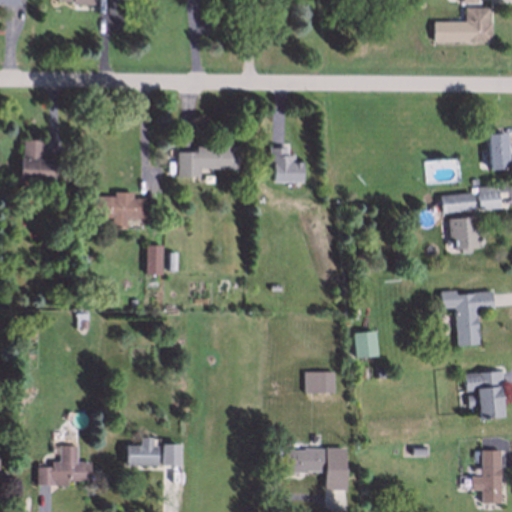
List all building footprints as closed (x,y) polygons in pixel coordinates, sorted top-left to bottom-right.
[(461,40),(461,35),(455,35),(455,23),(460,23),(460,6),(485,6),(485,21),(488,21),(488,40),(461,40)] [(485,168),(482,132),(501,130),(504,167),(485,168)] [(49,179),(16,178),(17,137),(39,138),(38,156),(50,157),(49,179)] [(172,175),(172,150),(192,150),(192,144),(233,144),(233,167),(195,167),(195,175),(172,175)] [(267,179),(268,160),(263,160),(263,145),(282,145),(282,154),(289,154),(289,159),(298,159),(298,180),(267,179)] [(475,207),(474,190),(494,188),(495,205),(475,207)] [(108,224),(108,216),(86,215),(86,194),(110,194),(110,190),(128,190),(128,196),(151,197),(150,217),(122,216),(121,225),(108,224)] [(437,211),(436,193),(468,191),(470,209),(437,211)] [(445,248),(442,216),(473,214),(476,245),(445,248)] [(159,243),(158,272),(140,272),(140,243),(159,243)] [(173,269),(162,268),(163,250),(173,250),(173,269)] [(453,344),(449,292),(487,289),(488,307),(473,309),(476,342),(453,344)] [(76,325),(76,316),(84,316),(84,325),(76,325)] [(350,355),(348,331),(371,329),(373,353),(350,355)] [(370,376),(369,364),(381,363),(382,375),(370,376)] [(300,391),(300,370),(329,369),(330,391),(300,391)] [(474,416),(473,405),(464,406),(462,390),(461,390),(459,372),(497,369),(501,414),(474,416)] [(120,462),(121,443),(133,443),(133,435),(147,436),(147,443),(153,443),(152,462),(120,462)] [(175,442),(174,464),(160,464),(157,464),(157,442),(175,442)] [(407,454),(407,443),(422,443),(423,454),(407,454)] [(32,483),(32,463),(46,463),(47,458),(55,458),(55,444),(72,444),(72,459),(87,460),(87,479),(50,479),(50,483),(32,483)] [(320,489),(319,470),(302,470),(302,472),(280,472),(280,448),(299,448),(299,444),(341,444),(342,488),(320,489)] [(476,500),(476,488),(466,488),(466,473),(475,473),(476,448),(496,448),(495,501),(476,500)]
